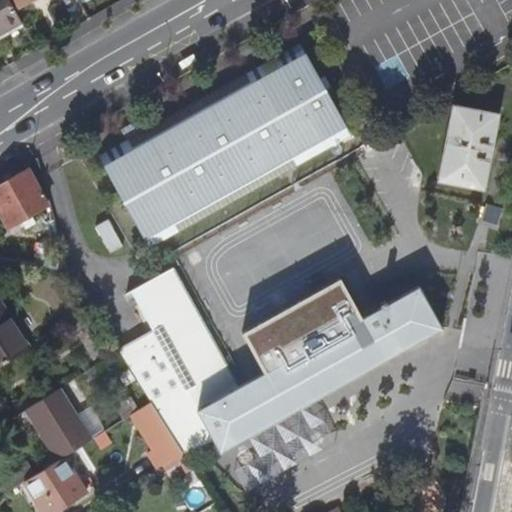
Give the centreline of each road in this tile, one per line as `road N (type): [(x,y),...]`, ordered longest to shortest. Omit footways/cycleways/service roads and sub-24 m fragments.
road 1 (primary): [(0,120),(222,0)]
road 2 (residential): [(481,511),(511,350)]
